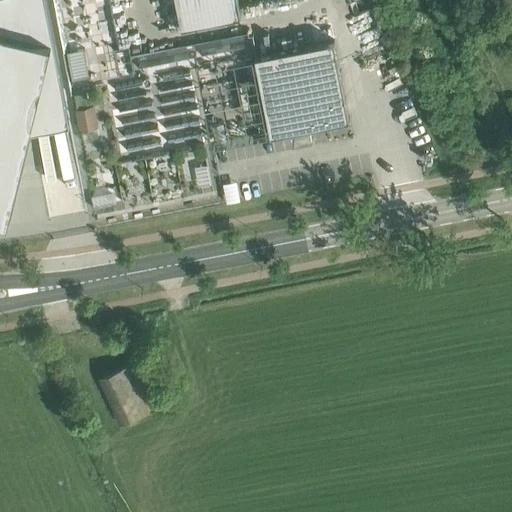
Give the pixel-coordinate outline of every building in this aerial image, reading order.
[(69,83),(21,0),(0,0),(0,201),(10,204),(35,103),(69,83)] [(176,0),(182,26),(241,14),(238,0),(176,0)] [(256,55),(260,75),(267,114),(271,134),(350,118),(334,39),(256,55)] [(67,51),(72,79),(89,75),(84,48),(67,51)] [(90,107),(77,109),(75,109),(79,131),(100,128),(96,106),(90,107)] [(134,361),(104,376),(113,394),(124,421),(156,406),(143,380),(134,361)]
